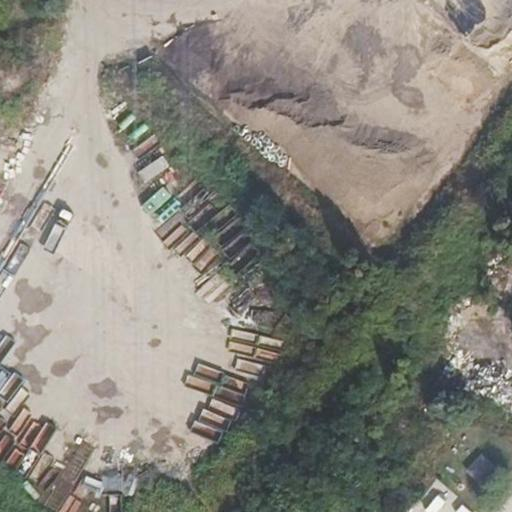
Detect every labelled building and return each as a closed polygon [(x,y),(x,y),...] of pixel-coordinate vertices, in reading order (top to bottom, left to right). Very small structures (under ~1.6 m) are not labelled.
[(105,117),(114,126),(129,110),(120,101),(105,117)] [(122,138),(139,118),(130,110),(113,130),(122,138)] [(128,159),(137,172),(161,155),(151,142),(128,159)] [(145,181),(171,172),(167,160),(141,169),(145,181)] [(486,452),(467,470),(489,494),(508,476),(486,452)] [(135,481),(148,492),(158,479),(145,468),(135,481)]
